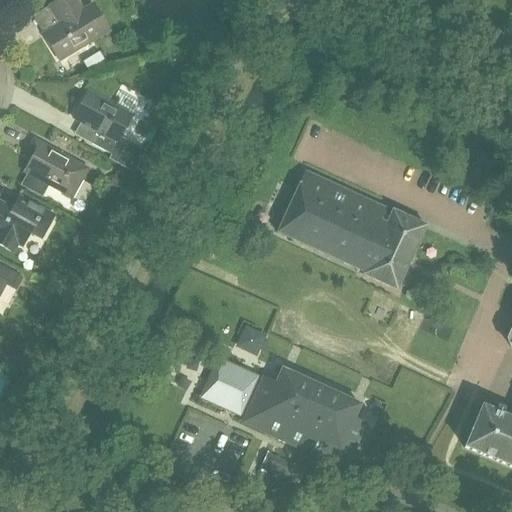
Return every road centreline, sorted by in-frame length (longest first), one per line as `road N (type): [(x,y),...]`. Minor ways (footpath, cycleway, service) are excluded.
road 1 (residential): [(11,511),(42,436),(252,36),(283,0)]
road 2 (residential): [(445,511),(379,496),(204,511)]
road 3 (residential): [(331,0),(511,104)]
